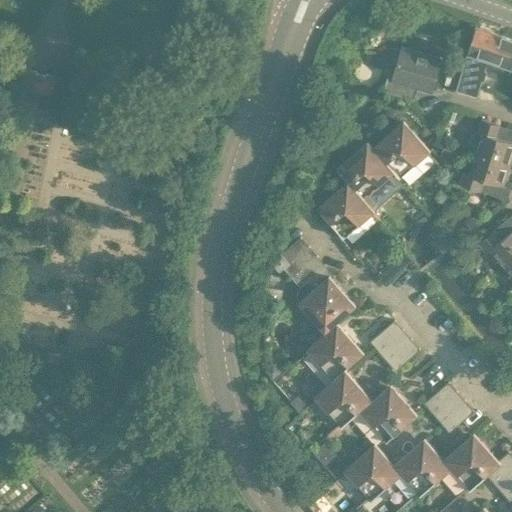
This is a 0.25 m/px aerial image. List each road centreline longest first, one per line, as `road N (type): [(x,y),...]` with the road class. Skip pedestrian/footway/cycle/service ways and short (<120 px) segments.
road 1 (residential): [(283,511),(251,475),(227,426),(203,297),(208,259),(304,0)]
road 2 (residential): [(511,428),(300,213)]
